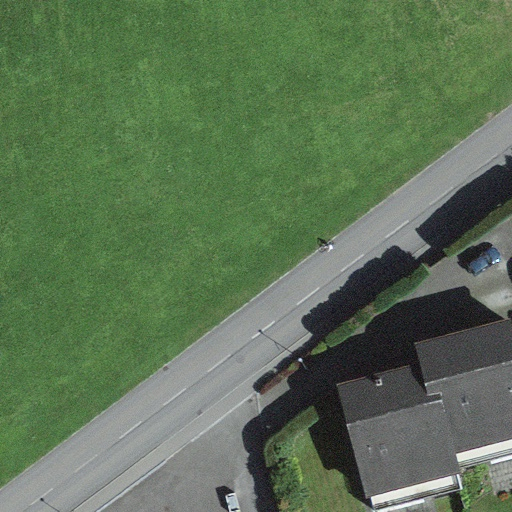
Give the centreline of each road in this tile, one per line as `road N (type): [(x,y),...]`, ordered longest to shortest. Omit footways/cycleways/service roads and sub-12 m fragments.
road 1 (unclassified): [(197,377),(511,142)]
road 2 (unclassified): [(36,511),(197,377)]
road 3 (residential): [(197,377),(229,427),(256,511)]
